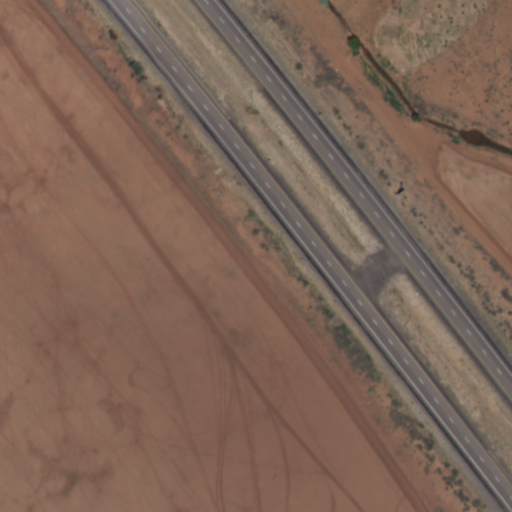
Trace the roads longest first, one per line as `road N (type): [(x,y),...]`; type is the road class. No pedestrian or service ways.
road 1 (motorway): [(133,0),(511,493)]
road 2 (motorway): [(511,385),(202,0)]
